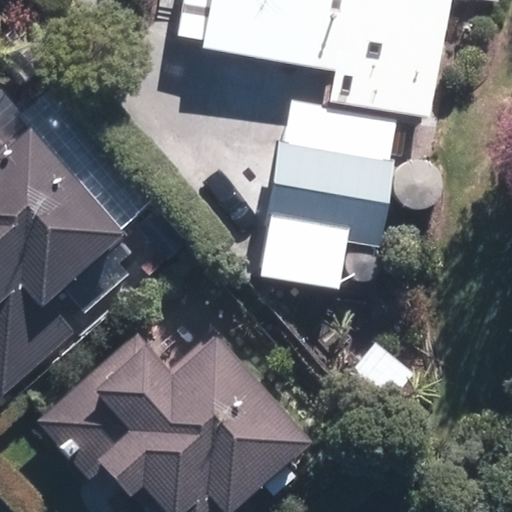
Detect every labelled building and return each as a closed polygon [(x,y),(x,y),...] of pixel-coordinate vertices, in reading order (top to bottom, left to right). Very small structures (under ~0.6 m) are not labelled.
[(195,0),(189,39),(338,64),(331,102),(409,115),(435,119),(455,0),(195,0)] [(23,115),(6,94),(0,99),(0,376),(13,392),(186,243),(154,206),(165,196),(65,79),(23,115)] [(409,115),(331,102),(296,96),(267,268),(351,283),(359,235),(388,240),(409,115)] [(311,432),(218,319),(193,289),(42,413),(123,511),(248,511),(234,495),(311,432)] [(376,331),(343,369),(390,409),(423,371),(376,331)]
